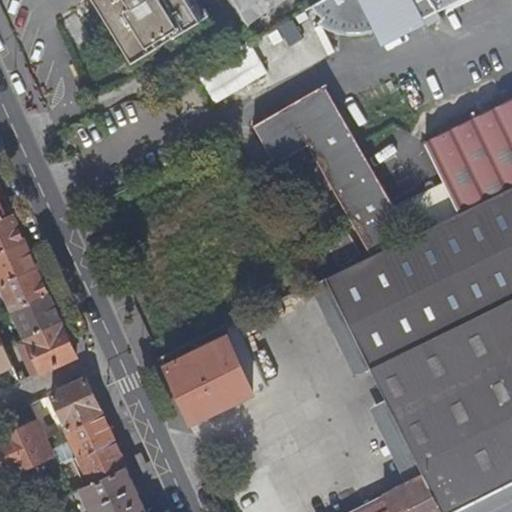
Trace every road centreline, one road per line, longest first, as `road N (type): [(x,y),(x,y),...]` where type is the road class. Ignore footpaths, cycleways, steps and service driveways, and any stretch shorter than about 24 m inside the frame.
road 1 (unknown): [(29,161),(303,43),(427,16),(511,32)]
road 2 (tertiary): [(0,95),(113,352)]
road 3 (tertiary): [(113,352),(185,511)]
road 4 (residential): [(113,352),(0,400)]
